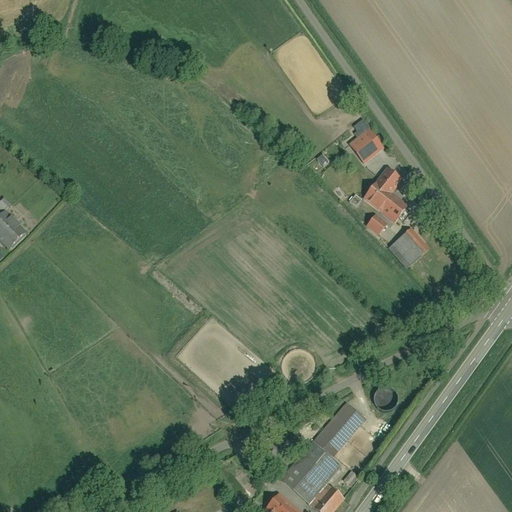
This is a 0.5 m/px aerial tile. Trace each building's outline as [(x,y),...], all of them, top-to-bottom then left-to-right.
[(357,133),(362,139),(373,131),(365,121),(356,128),(359,132),(357,133)] [(362,139),(352,146),(366,164),(386,148),(373,131),(362,139)] [(325,156),(318,159),(322,167),(329,164),(325,156)] [(390,170),(366,200),(397,225),(411,208),(393,194),(404,181),(390,170)] [(14,208),(6,199),(0,204),(0,213),(3,217),(9,213),(14,208)] [(3,217),(0,220),(0,236),(12,250),(29,235),(9,213),(3,217)] [(391,226),(377,216),(369,228),(382,238),(391,226)] [(414,230),(392,248),(409,269),(432,251),(414,230)] [(314,443),(335,460),(369,420),(348,403),(314,443)] [(335,460),(314,443),(282,481),(311,505),(329,484),(343,467),(335,460)] [(353,472),(345,482),(351,488),(360,478),(353,472)] [(334,511),(346,498),(329,484),(311,505),(319,511),(334,511)] [(301,511),(282,495),(267,511),(301,511)]
